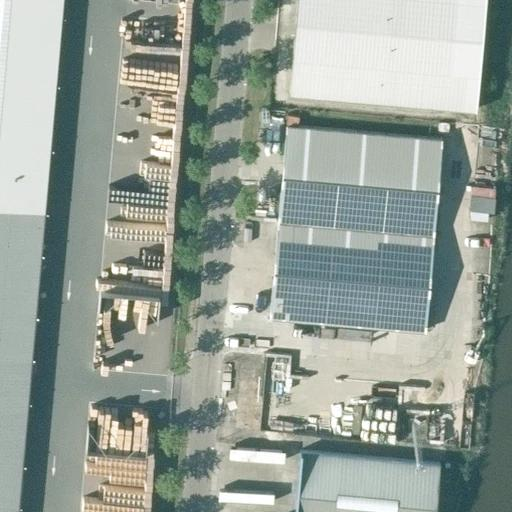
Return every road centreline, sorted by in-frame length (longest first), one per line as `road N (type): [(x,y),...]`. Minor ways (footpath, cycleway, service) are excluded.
road 1 (unclassified): [(196,511),(239,0)]
road 2 (unknown): [(88,0),(54,384)]
road 3 (unknown): [(54,384),(205,401)]
road 4 (unknown): [(54,384),(42,511)]
